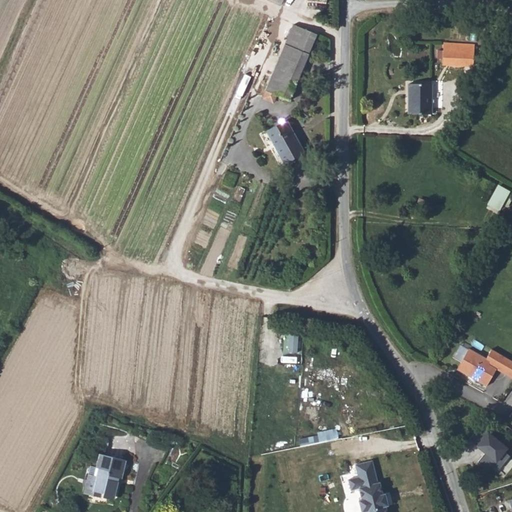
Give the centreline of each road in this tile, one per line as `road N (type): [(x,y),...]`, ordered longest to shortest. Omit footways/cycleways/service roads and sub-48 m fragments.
road 1 (track): [(0,180),(102,242),(115,260),(281,299),(352,290)]
road 2 (unclassified): [(345,5),(343,192),(352,290),(403,370)]
road 3 (track): [(169,273),(234,104)]
road 4 (residential): [(345,5),(511,15)]
road 5 (unclassified): [(403,370),(463,511)]
road 6 (residential): [(403,370),(434,372),(503,413),(511,401)]
road 7 (unknown): [(238,146),(272,184),(343,192)]
